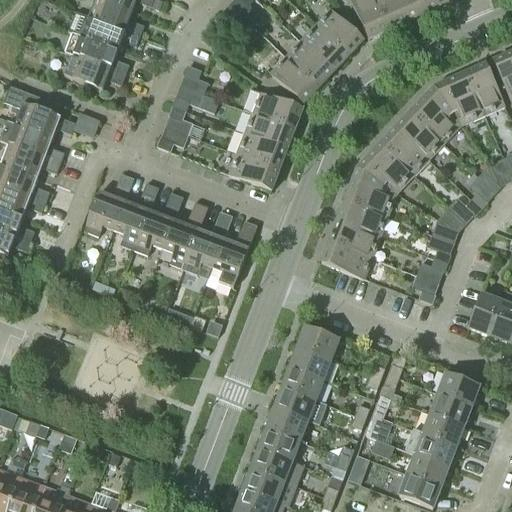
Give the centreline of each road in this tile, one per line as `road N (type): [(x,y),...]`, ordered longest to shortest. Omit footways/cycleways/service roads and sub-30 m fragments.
road 1 (tertiary): [(297,228),(348,100),(381,72),(473,32)]
road 2 (tertiary): [(187,511),(272,289)]
road 3 (residential): [(134,164),(180,49),(214,0)]
road 4 (residential): [(297,228),(134,164)]
road 5 (residential): [(429,348),(468,241),(511,202)]
road 6 (residential): [(272,289),(429,348)]
road 7 (residential): [(62,258),(98,152),(134,164)]
